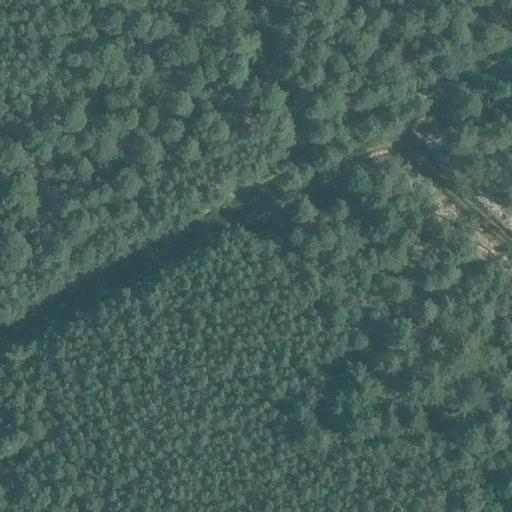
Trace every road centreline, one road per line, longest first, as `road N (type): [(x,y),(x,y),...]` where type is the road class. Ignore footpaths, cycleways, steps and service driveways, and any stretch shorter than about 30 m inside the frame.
road 1 (track): [(0,322),(460,77)]
road 2 (track): [(0,355),(376,148),(415,152)]
road 3 (track): [(243,0),(302,157)]
road 4 (track): [(415,152),(420,123),(460,77),(511,49)]
